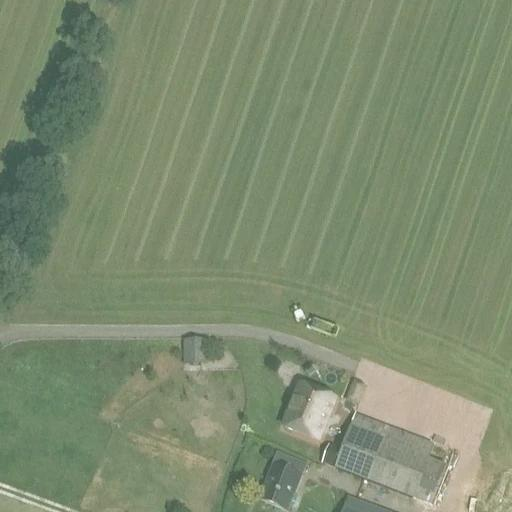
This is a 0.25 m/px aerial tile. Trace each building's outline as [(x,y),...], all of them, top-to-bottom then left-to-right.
[(343,407),(368,416),(375,395),(352,385),(343,407)] [(334,399),(300,387),(285,429),(319,441),(334,399)] [(343,410),(338,422),(335,430),(322,465),(413,500),(435,445),(343,410)] [(283,511),(288,511),(301,478),(273,468),(260,503),(283,511)] [(381,511),(349,500),(343,511),(381,511)]
